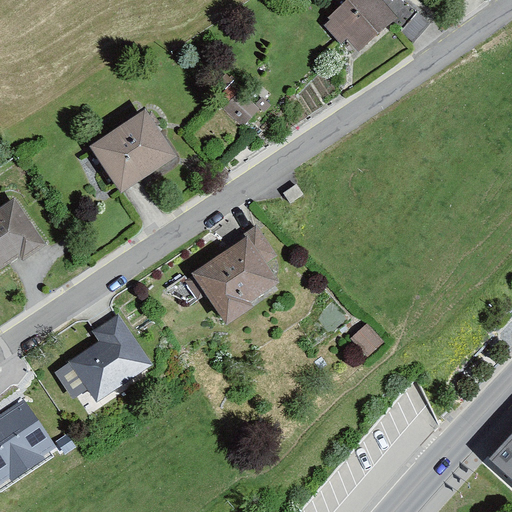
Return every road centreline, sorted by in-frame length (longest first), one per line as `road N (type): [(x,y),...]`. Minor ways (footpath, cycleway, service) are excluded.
road 1 (unclassified): [(511,4),(0,351)]
road 2 (secondary): [(395,511),(511,385)]
